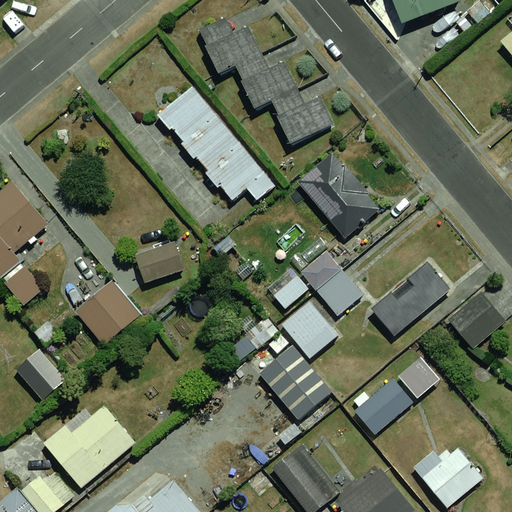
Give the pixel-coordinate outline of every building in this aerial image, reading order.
[(467,0),(391,0),(402,28),(468,3),(467,0)] [(238,13),(196,31),(217,78),(238,69),(256,111),(275,103),(293,145),(332,128),(315,90),(297,98),(278,56),(261,64),(238,13)] [(511,34),(502,43),(511,55),(511,34)] [(261,174),(185,83),(153,109),(230,200),(261,174)] [(331,152),(295,182),(342,239),(378,209),(331,152)] [(11,174),(0,182),(0,282),(23,264),(11,250),(48,220),(11,174)] [(173,244),(124,255),(130,282),(179,272),(173,244)] [(320,247),(291,271),(305,287),(334,263),(320,247)] [(424,262),(369,309),(394,338),(449,291),(424,262)] [(340,269),(311,293),(329,314),(358,290),(340,269)] [(104,283),(65,313),(93,349),(132,318),(104,283)] [(477,293),(446,321),(472,348),(502,320),(477,293)] [(312,300),(284,324),(298,341),(314,361),(343,337),(312,300)] [(236,371),(278,333),(264,317),(222,355),(236,371)] [(288,341),(251,372),(295,424),(332,394),(288,341)] [(34,344),(7,365),(34,399),(60,379),(34,344)] [(434,405),(448,391),(428,371),(414,385),(434,405)] [(389,377),(346,412),(364,435),(407,400),(389,377)] [(95,404),(43,448),(76,485),(131,443),(95,404)] [(285,446),(257,468),(291,511),(307,511),(325,498),(285,446)] [(431,448),(408,467),(442,509),(483,477),(457,448),(431,448)] [(378,468),(328,507),(331,511),(408,511),(411,510),(378,468)] [(114,501),(102,511),(199,511),(168,479),(140,501),(114,501)] [(237,511),(253,511),(256,510),(243,492),(230,502),(237,511)] [(0,501),(0,511),(29,511),(12,493),(0,501)]
